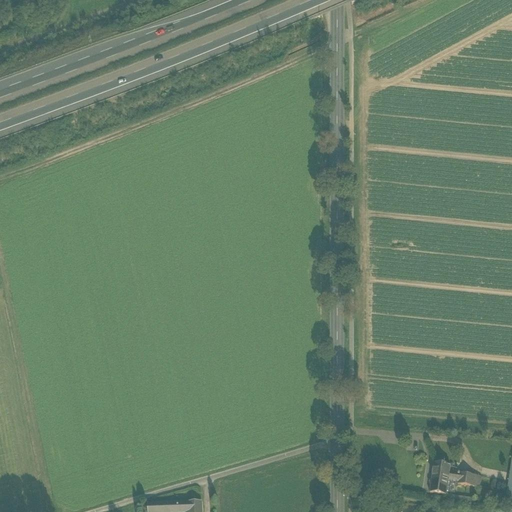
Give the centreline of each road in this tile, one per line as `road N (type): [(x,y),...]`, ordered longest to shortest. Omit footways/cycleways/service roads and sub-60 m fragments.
road 1 (unclassified): [(336,0),(337,511)]
road 2 (track): [(0,179),(336,46)]
road 3 (motorway): [(0,129),(321,0)]
road 4 (motorway): [(263,0),(0,103)]
road 5 (track): [(49,511),(0,245)]
road 6 (track): [(98,511),(337,442)]
road 7 (track): [(0,51),(138,0)]
